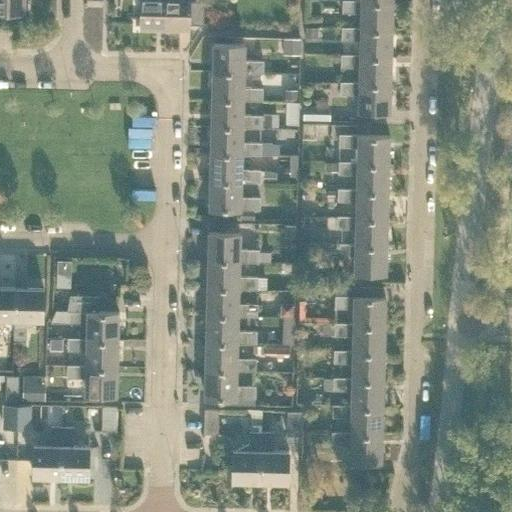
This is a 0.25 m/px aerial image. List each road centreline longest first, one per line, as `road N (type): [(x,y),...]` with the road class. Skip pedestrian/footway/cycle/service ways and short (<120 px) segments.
road 1 (residential): [(425,0),(405,511)]
road 2 (tertiary): [(459,324),(495,0)]
road 3 (residential): [(158,511),(165,242)]
road 4 (residential): [(165,242),(169,78),(69,75)]
road 5 (tertiary): [(436,511),(459,324)]
road 6 (residential): [(165,242),(0,238)]
